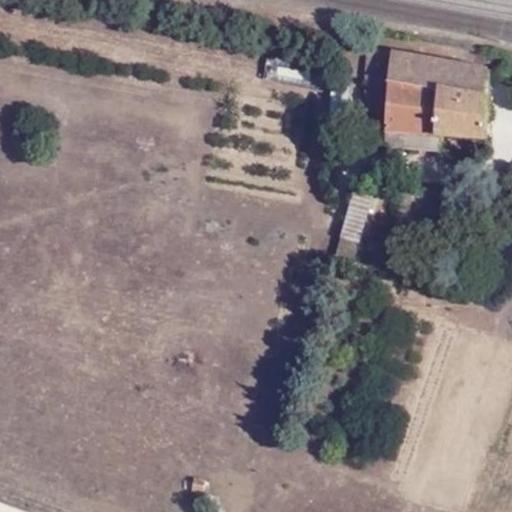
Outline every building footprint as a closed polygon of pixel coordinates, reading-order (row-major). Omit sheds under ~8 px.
[(489,97),(490,84),(491,73),(491,72),(490,71),(489,69),(487,68),(483,68),(393,52),(368,49),(366,68),(366,82),(367,91),(369,113),(388,113),(386,132),(442,136),(486,140),(489,97)] [(440,152),(442,136),(386,132),(387,138),(388,143),(388,144),(389,148),(392,148),(397,148),(440,152)] [(359,181),(342,239),(360,244),(377,186),(359,181)] [(390,247),(409,252),(424,191),(405,186),(390,247)] [(440,195),(424,191),(409,252),(425,256),(440,195)] [(360,244),(342,239),(333,271),(351,276),(360,244)] [(205,481),(195,479),(193,490),(203,492),(205,481)]
